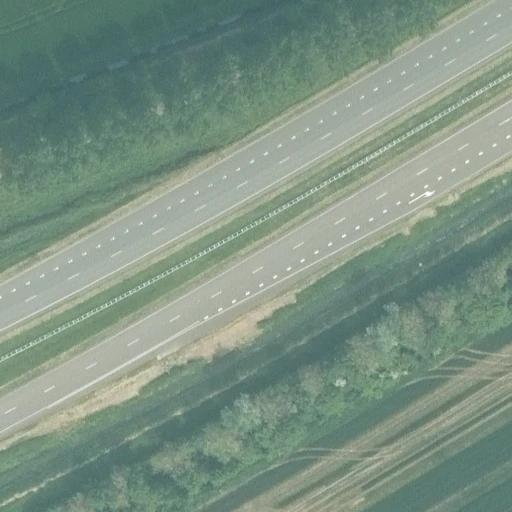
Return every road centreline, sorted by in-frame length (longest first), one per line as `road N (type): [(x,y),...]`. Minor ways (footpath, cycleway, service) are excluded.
road 1 (trunk): [(0,416),(511,119)]
road 2 (trunk): [(511,26),(241,186),(0,315)]
road 3 (unclassified): [(414,0),(280,70),(0,174)]
